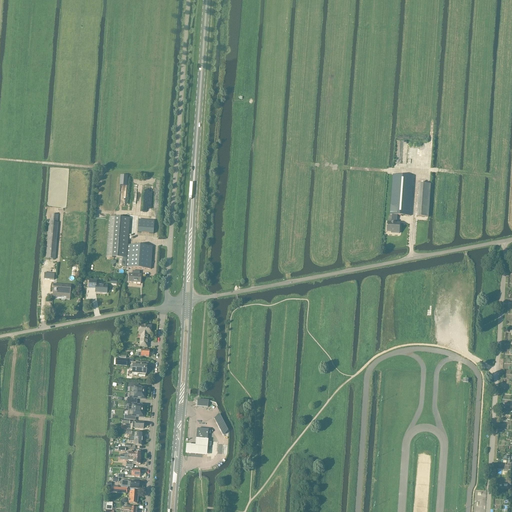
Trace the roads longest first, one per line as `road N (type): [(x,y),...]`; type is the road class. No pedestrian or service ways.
road 1 (unclassified): [(190,300),(505,240)]
road 2 (unclassified): [(164,307),(187,0)]
road 3 (unclassified): [(487,511),(505,240)]
road 4 (secondary): [(190,229),(206,0)]
road 5 (secondary): [(175,511),(190,300)]
road 6 (secondary): [(183,302),(168,511)]
road 7 (unclassified): [(145,511),(164,307)]
road 8 (track): [(294,163),(497,174)]
road 9 (track): [(0,159),(102,168),(99,211),(135,214)]
road 10 (track): [(424,169),(438,0)]
road 11 (unclassified): [(0,336),(164,307)]
